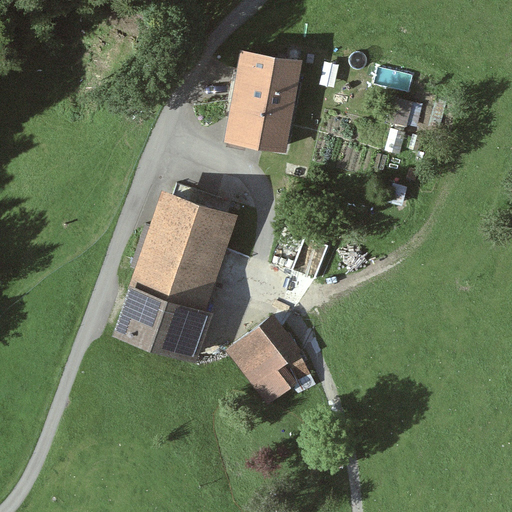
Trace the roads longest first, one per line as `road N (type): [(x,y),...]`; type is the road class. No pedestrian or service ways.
road 1 (residential): [(5,511),(24,492),(64,404),(170,119),(253,0)]
road 2 (track): [(170,119),(247,169),(269,220),(252,304),(293,310),(338,414),(359,511)]
